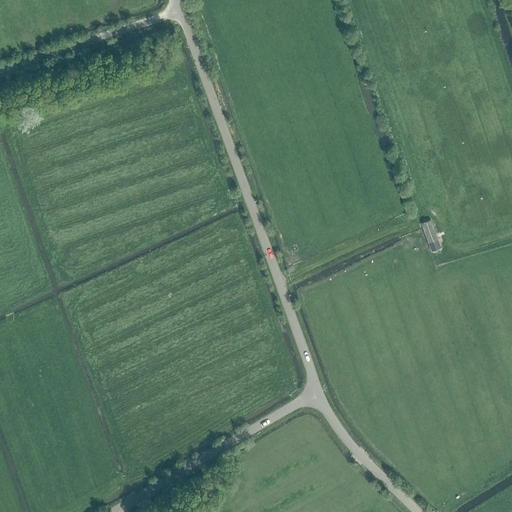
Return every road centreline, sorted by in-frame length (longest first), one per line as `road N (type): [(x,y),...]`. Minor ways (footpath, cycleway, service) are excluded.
road 1 (unclassified): [(317,391),(181,10)]
road 2 (unclassified): [(113,511),(317,391)]
road 3 (unclassified): [(0,71),(181,10)]
road 4 (unclassified): [(417,511),(337,430),(317,391)]
road 5 (track): [(279,283),(415,223)]
